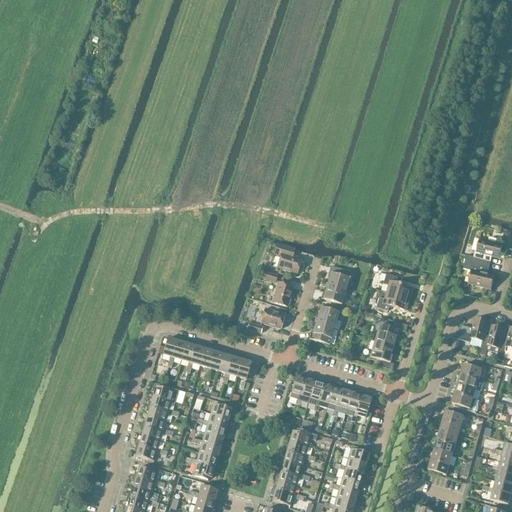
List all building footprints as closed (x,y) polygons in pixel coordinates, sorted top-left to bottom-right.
[(490,263),(486,262),(488,256),(499,259),(502,247),(487,243),(488,239),(480,237),(476,252),(475,252),(473,258),(466,256),(463,270),(471,272),(468,284),(491,290),(494,277),(483,275),(485,269),(488,270),(490,263)] [(297,275),(301,260),(288,256),(290,250),(277,246),(274,255),(280,257),(277,269),(297,275)] [(330,275),(327,284),(345,290),(350,276),(350,274),(330,268),(330,269),(328,274),(330,275)] [(275,283),(277,277),(263,273),(261,279),(275,283)] [(388,287),(385,294),(408,300),(412,289),(395,284),(397,278),(385,275),(382,285),(388,287)] [(287,308),(293,288),(278,284),(272,304),(287,308)] [(341,304),(345,290),(327,284),(324,294),(323,293),(321,299),(320,300),(341,306),(342,304),(341,304)] [(405,312),(408,300),(385,294),(383,300),(378,299),(375,309),(387,313),(389,307),(405,312)] [(318,315),(315,325),(334,330),(338,316),(338,314),(318,308),(318,309),(318,310),(316,315),(318,315)] [(280,330),(285,316),(264,310),(260,324),(280,330)] [(385,328),(404,333),(406,326),(387,320),(385,328)] [(458,341),(464,342),(470,344),(471,340),(482,342),(483,342),(484,336),(485,336),(488,323),(476,320),(473,330),(461,327),(458,341)] [(260,334),(262,328),(249,324),(247,330),(260,334)] [(329,344),(334,330),(315,325),(312,334),(311,334),(309,339),(309,340),(329,346),(330,344),(329,344)] [(378,328),(374,342),(392,348),(395,338),(397,339),(398,333),(399,333),(399,332),(379,326),(378,328)] [(480,350),(479,355),(485,357),(487,352),(497,354),(494,365),(495,365),(503,337),(503,336),(505,330),(493,327),(490,336),(490,337),(487,336),(485,336),(484,336),(483,342),(482,342),(480,350)] [(503,337),(495,365),(503,367),(505,358),(504,358),(505,353),(511,354),(511,328),(511,329),(508,339),(503,337)] [(167,339),(162,356),(170,358),(167,368),(169,369),(177,342),(167,339)] [(177,342),(169,369),(171,369),(174,359),(181,361),(186,345),(177,342)] [(390,357),(392,348),(374,342),(370,356),(369,358),(389,364),(390,363),(391,358),(390,357)] [(186,345),(181,361),(188,363),(185,373),(187,374),(195,348),(186,345)] [(195,348),(187,374),(189,375),(192,365),(199,367),(204,350),(195,348)] [(204,350),(199,367),(207,369),(204,379),(206,379),(214,353),(204,350)] [(214,353),(206,379),(208,380),(211,370),(218,372),(223,356),(214,353)] [(223,356),(218,372),(225,374),(222,384),(224,385),(232,358),(223,356)] [(232,358),(224,385),(226,385),(229,376),(236,378),(241,361),(232,358)] [(241,361),(236,378),(246,380),(251,364),(241,361)] [(464,365),(461,375),(479,381),(483,367),(472,363),(471,368),(464,365)] [(461,375),(458,385),(476,390),(479,381),(461,375)] [(291,394),(289,399),(297,401),(298,396),(300,397),(305,380),(296,377),(291,394)] [(297,401),(295,406),(299,407),(301,402),(308,404),(309,399),(314,383),(305,380),(300,397),(298,396),(297,401)] [(309,399),(308,404),(315,406),(316,401),(319,402),(323,386),(314,383),(309,399)] [(458,385),(455,395),(473,400),(476,390),(458,385)] [(315,406),(313,411),(318,413),(319,408),(326,410),(333,388),(323,386),(319,402),(316,401),(315,406)] [(154,391),(152,398),(171,403),(174,393),(153,387),(152,391),(154,391)] [(333,388),(326,410),(333,412),(335,407),(337,408),(342,391),(333,388)] [(333,412),(332,417),(334,418),(336,418),(338,413),(345,415),(346,410),(351,394),(342,391),(337,408),(335,407),(333,412)] [(346,410),(345,415),(352,417),(350,422),(354,424),(356,418),(357,417),(357,414),(355,413),(360,397),(351,394),(346,410)] [(455,395),(452,405),(455,406),(454,408),(476,414),(479,402),(473,400),(455,395)] [(360,397),(355,413),(357,414),(357,417),(365,419),(371,400),(360,397)] [(168,413),(167,415),(172,417),(173,413),(169,411),(171,403),(152,398),(150,405),(148,404),(147,407),(168,413)] [(213,405),(210,415),(228,420),(230,414),(233,414),(234,411),(213,405)] [(149,411),(147,418),(165,423),(167,415),(168,413),(147,407),(146,410),(149,411)] [(446,412),(443,422),(461,427),(464,417),(446,412)] [(207,425),(228,431),(229,428),(226,427),(228,420),(210,415),(208,423),(207,425)] [(162,433),(162,435),(166,436),(168,432),(163,431),(165,423),(147,418),(145,424),(142,424),(141,427),(162,433)] [(206,427),(204,435),(222,440),(224,433),(227,434),(228,431),(207,425),(208,423),(203,421),(201,425),(206,427)] [(443,422),(440,432),(458,437),(461,427),(443,422)] [(143,430),(141,437),(159,442),(162,435),(162,433),(141,427),(141,430),(143,430)] [(291,436),(289,443),(307,448),(310,441),(315,442),(317,437),(296,431),(295,434),(290,432),(289,435),(291,436)] [(440,432),(437,441),(455,447),(458,437),(440,432)] [(201,444),(222,450),(223,447),(220,447),(222,440),(204,435),(202,442),(201,444)] [(347,441),(354,443),(356,436),(349,435),(347,441)] [(156,452),(156,454),(161,456),(162,452),(157,450),(159,442),(141,437),(139,444),(137,443),(136,446),(156,452)] [(201,446),(198,454),(217,459),(219,453),(221,454),(222,450),(201,444),(202,442),(197,441),(196,445),(201,446)] [(437,441),(434,451),(452,457),(455,447),(437,441)] [(304,458),(304,460),(309,461),(310,457),(305,456),(307,448),(289,443),(287,449),(285,449),(284,452),(304,458)] [(492,454),(502,457),(503,455),(511,457),(511,446),(505,445),(503,453),(493,450),(492,454)] [(153,463),(156,454),(156,452),(136,446),(135,449),(137,450),(135,457),(153,463)] [(347,460),(366,465),(368,459),(370,459),(371,456),(358,452),(359,449),(351,447),(347,460)] [(434,451),(431,461),(449,467),(452,457),(434,451)] [(285,456),(283,462),(302,468),(304,460),(304,458),(284,452),(283,455),(285,456)] [(195,464),(216,470),(217,467),(215,466),(217,459),(198,454),(196,462),(195,464)] [(511,457),(503,455),(502,457),(500,464),(511,467),(511,457)] [(195,466),(192,474),(191,477),(207,482),(208,479),(211,479),(213,472),(215,473),(216,470),(195,464),(196,462),(191,460),(190,465),(195,466)] [(345,468),(366,473),(364,472),(366,465),(347,460),(345,468)] [(446,477),(449,467),(431,461),(428,471),(446,477)] [(299,477),(298,480),(303,481),(304,477),(299,475),(302,468),(283,462),(281,469),(279,468),(278,471),(299,477)] [(487,473),(497,475),(498,473),(511,476),(511,467),(500,464),(498,471),(488,468),(487,473)] [(344,472),(342,479),(360,485),(362,478),(364,479),(365,476),(344,470),(345,468),(343,467),(340,466),(339,470),(344,472)] [(154,484),(153,486),(158,488),(159,483),(154,482),(157,474),(138,468),(136,475),(134,475),(133,478),(154,484)] [(279,475),(277,482),(296,487),(298,480),(299,477),(278,471),(277,474),(279,475)] [(497,475),(495,482),(511,486),(511,476),(498,473),(497,475)] [(134,482),(132,488),(151,494),(153,486),(154,484),(133,478),(132,481),(134,482)] [(339,487),(360,493),(360,492),(358,492),(360,485),(342,479),(341,479),(339,487)] [(293,497),(292,499),(297,501),(298,496),(294,495),(296,487),(277,482),(275,488),(273,488),(272,491),(293,497)] [(482,491),(492,494),(493,492),(511,496),(511,491),(511,486),(495,482),(494,490),(483,487),(482,491)] [(338,491),(336,499),(354,504),(356,498),(358,498),(359,495),(339,489),(339,487),(334,486),(333,490),(338,491)] [(201,487),(198,495),(198,497),(214,502),(217,492),(201,487)] [(148,503),(147,506),(152,507),(153,503),(149,501),(151,494),(132,488),(130,495),(128,494),(127,497),(148,503)] [(290,507),(292,499),(293,497),(272,491),(271,494),(274,495),(272,502),(290,507)] [(493,492),(492,494),(491,501),(508,506),(511,496),(493,492)] [(197,499),(195,507),(211,511),(214,502),(198,497),(198,495),(193,493),(192,498),(197,499)] [(129,501),(127,508),(140,511),(145,511),(147,506),(148,503),(127,497),(126,500),(129,501)] [(336,499),(333,507),(333,509),(343,511),(354,511),(352,511),(354,504),(336,499)]
